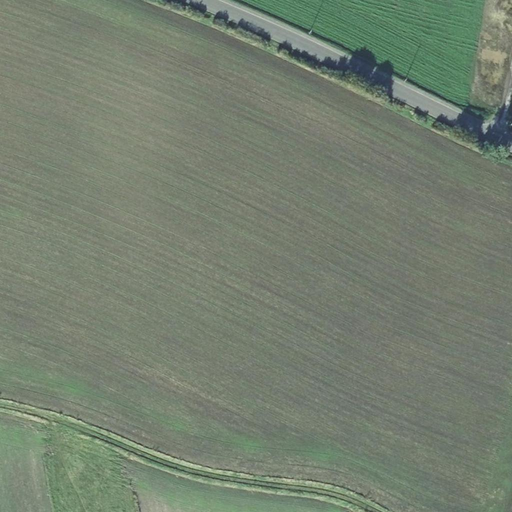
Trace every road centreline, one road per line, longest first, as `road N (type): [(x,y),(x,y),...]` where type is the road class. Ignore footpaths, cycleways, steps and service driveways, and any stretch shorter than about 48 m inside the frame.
road 1 (track): [(0,404),(207,475),(315,488),(375,511)]
road 2 (tertiary): [(196,0),(496,139)]
